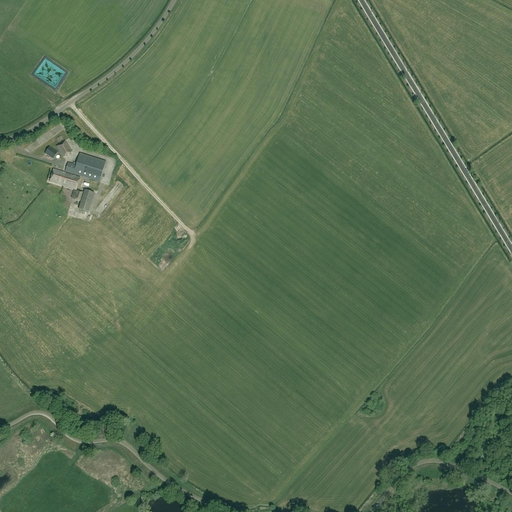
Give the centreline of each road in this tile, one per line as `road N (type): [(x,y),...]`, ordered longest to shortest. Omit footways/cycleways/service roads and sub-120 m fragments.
road 1 (tertiary): [(511,252),(359,0)]
road 2 (unclassified): [(229,511),(169,483),(126,445),(74,440),(46,414),(0,427)]
road 3 (unclassified): [(0,140),(23,134),(114,71),(174,0)]
road 4 (track): [(70,103),(193,234)]
road 5 (unclassified): [(511,493),(427,460),(400,476),(371,511)]
